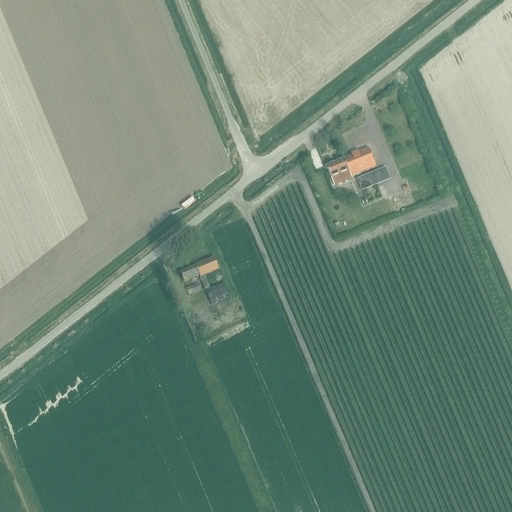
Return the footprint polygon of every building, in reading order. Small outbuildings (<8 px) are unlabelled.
[(343,159),(344,160),(327,167),(335,186),(352,179),(351,177),(375,167),(368,149),(343,159)] [(373,173),(377,183),(391,176),(387,167),(373,173)] [(205,276),(219,270),(214,258),(180,272),(184,282),(199,275),(212,305),(231,297),(226,283),(211,290),(205,276)] [(187,290),(189,295),(201,291),(198,285),(187,290)] [(230,299),(221,303),(230,321),(239,316),(230,299)]
